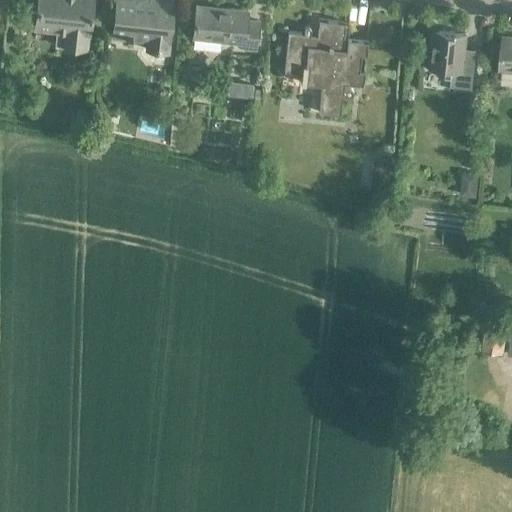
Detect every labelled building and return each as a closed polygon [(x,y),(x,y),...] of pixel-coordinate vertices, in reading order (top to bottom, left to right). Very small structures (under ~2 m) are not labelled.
[(88,34),(91,0),(36,0),(33,28),(64,31),(63,47),(85,49),(87,34),(88,34)] [(166,52),(171,2),(148,0),(115,0),(112,36),(147,39),(146,50),(166,52)] [(228,13),(196,9),(193,38),(192,48),(218,51),(219,41),(242,43),(241,49),(255,51),(256,45),(258,21),(245,20),(246,11),(229,9),(228,13)] [(303,27),(302,30),(301,33),(286,31),(282,71),(299,73),(298,83),(318,85),(316,112),(337,115),(339,97),(345,97),(348,97),(351,94),(351,91),(349,88),(346,87),(340,86),(341,82),(361,85),(365,40),(342,38),(343,21),(317,19),(315,35),(308,34),(309,30),(308,28),(306,26),(303,27)] [(471,87),(474,56),(463,55),(465,33),(429,29),(427,45),(432,46),(429,69),(451,71),(450,85),(471,87)] [(511,69),(511,38),(503,37),(499,68),(511,69)] [(238,82),(237,96),(250,98),(251,83),(238,82)] [(374,165),(370,191),(387,193),(390,167),(374,165)] [(462,176),(460,199),(476,200),(477,177),(462,176)] [(501,353),(506,321),(506,320),(488,317),(483,350),(501,353)]
